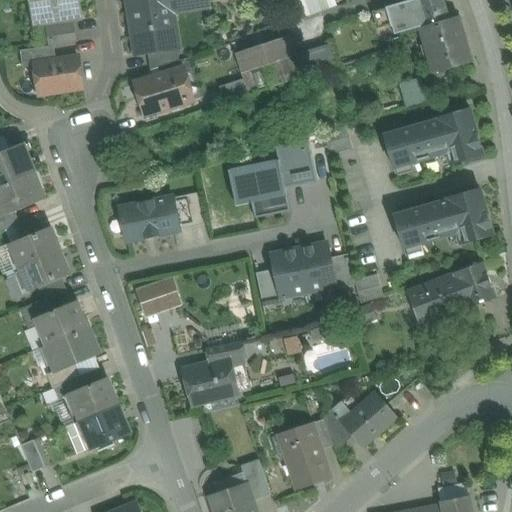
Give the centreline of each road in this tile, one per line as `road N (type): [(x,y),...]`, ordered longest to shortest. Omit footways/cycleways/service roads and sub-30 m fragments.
road 1 (residential): [(71,149),(79,203),(167,456)]
road 2 (residential): [(337,511),(444,417),(468,403),(511,403)]
road 3 (residential): [(105,0),(114,64),(71,149)]
road 4 (residential): [(480,0),(511,145)]
road 5 (residential): [(39,511),(167,456)]
